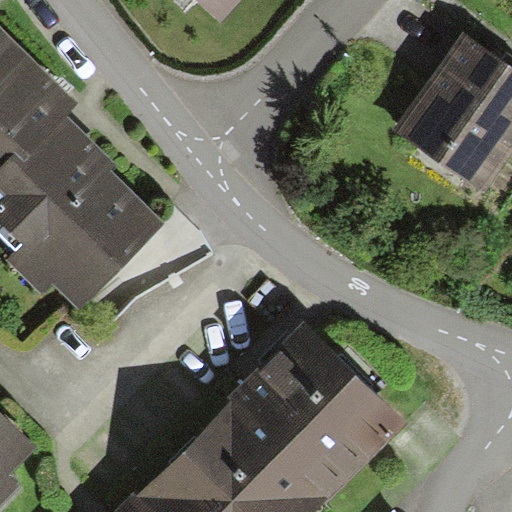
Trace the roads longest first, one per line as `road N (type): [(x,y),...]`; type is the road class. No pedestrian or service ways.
road 1 (residential): [(511,360),(393,311),(276,238),(197,154)]
road 2 (residential): [(340,0),(245,119),(197,154)]
road 3 (residential): [(197,154),(73,0)]
road 4 (residential): [(511,412),(454,477),(437,511)]
